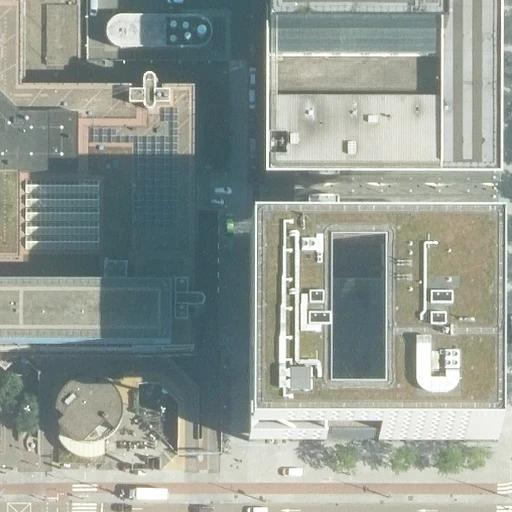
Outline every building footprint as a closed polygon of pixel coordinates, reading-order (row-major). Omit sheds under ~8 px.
[(0,0),(0,355),(191,357),(192,324),(185,324),(185,318),(196,318),(200,317),(202,314),(202,310),(200,307),(197,306),(185,306),(185,299),(192,299),(192,124),(193,94),(160,94),(160,101),(154,101),(154,89),(153,86),(150,84),(146,84),(143,86),(142,89),(141,101),(135,101),(135,94),(78,94),(77,0),(0,0)] [(496,0),(255,0),(255,184),(497,184),(496,0)] [(172,16),(111,15),(111,46),(171,48),(172,16)] [(337,200),(306,200),(306,225),(336,225),(337,212),(337,200)] [(497,243),(255,243),(255,442),(496,442),(497,243)] [(122,419),(122,416),(122,413),(122,411),(122,408),(121,404),(120,401),(120,399),(119,397),(116,393),(115,391),(113,389),(111,387),(107,384),(105,382),(101,381),(97,379),(94,379),(91,378),(87,378),(84,379),(81,379),(77,380),(73,382),(70,384),(67,386),(65,388),(64,389),(62,391),(58,391),(58,399),(57,402),(56,404),(55,407),(55,410),(55,413),(55,415),(55,416),(56,419),(56,420),(57,423),(58,426),(58,427),(58,441),(60,443),(61,446),(64,449),(67,452),(71,454),(74,456),(78,458),(83,459),(87,459),(91,459),(94,459),(96,459),(99,458),(102,457),(104,456),(104,442),(108,440),(111,437),(112,436),(114,434),(117,431),(119,427),(119,426),(120,423),(122,419)]
